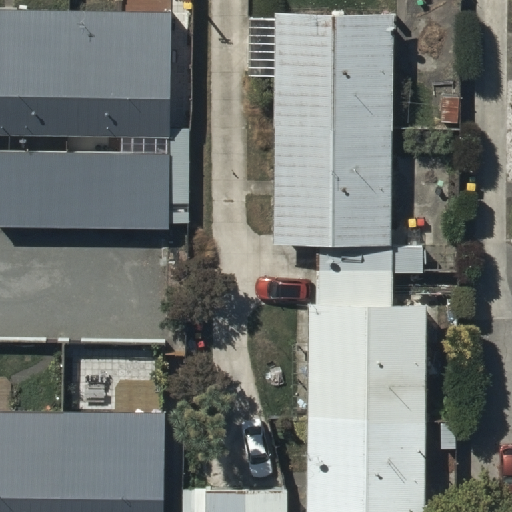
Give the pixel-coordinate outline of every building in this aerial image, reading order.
[(176,16),(0,13),(0,140),(174,143),(176,16)] [(397,18),(278,17),(278,250),(396,250),(397,18)] [(172,160),(0,155),(0,232),(170,236),(172,160)] [(395,273),(318,272),(313,511),(427,511),(430,312),(394,311),(395,273)] [(169,511),(170,417),(0,415),(0,511),(169,511)] [(287,511),(287,493),(205,493),(204,511),(287,511)]
